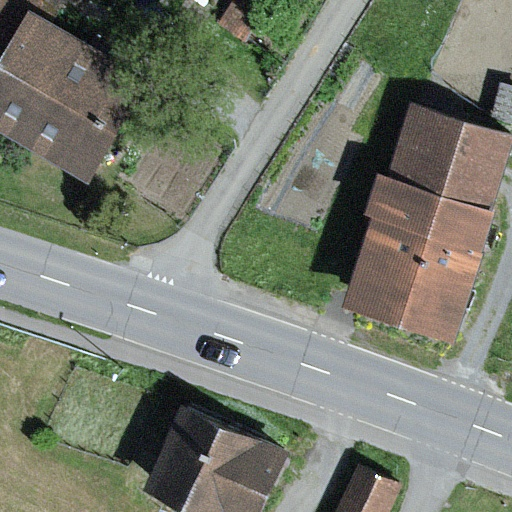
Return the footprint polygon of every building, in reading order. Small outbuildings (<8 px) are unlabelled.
[(0,0),(0,143),(85,193),(147,88),(43,27),(58,2),(53,0),(0,0)] [(233,0),(216,24),(244,46),(272,11),(257,0),(233,0)] [(382,209),(353,307),(456,337),(511,147),(511,128),(414,99),(394,170),(385,168),(374,206),(382,209)] [(192,393),(156,477),(238,511),(271,511),(303,439),(192,393)] [(394,511),(410,480),(363,459),(339,511),(394,511)]
